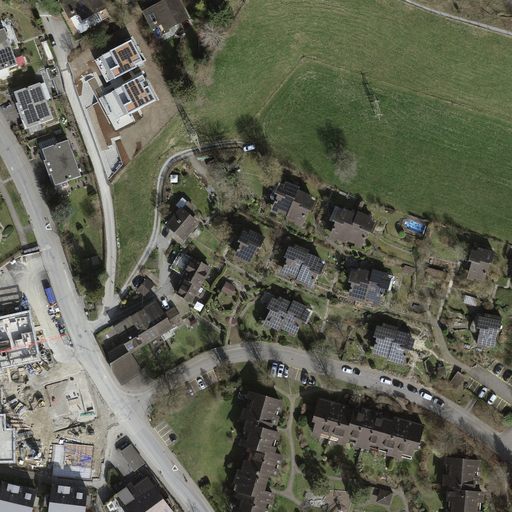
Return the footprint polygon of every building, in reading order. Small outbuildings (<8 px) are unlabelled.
[(102,0),(65,0),(76,24),(107,11),(102,0)] [(185,0),(160,0),(146,7),(161,35),(194,17),(185,0)] [(7,26),(0,28),(0,70),(19,65),(7,26)] [(129,48),(104,61),(111,75),(136,62),(129,48)] [(108,72),(84,82),(95,107),(119,97),(108,72)] [(41,82),(14,91),(26,127),(53,118),(41,82)] [(70,140),(42,148),(53,186),(81,178),(70,140)] [(304,180),(284,173),(275,196),(287,200),(283,213),(307,221),(317,193),(302,188),(304,180)] [(360,211),(345,205),(331,235),(350,243),(353,236),(367,242),(379,214),(363,206),(360,211)] [(202,219),(186,206),(170,224),(187,238),(202,219)] [(264,236),(248,228),(234,258),(250,266),(264,236)] [(313,249),(292,241),(284,265),(295,269),(291,281),(316,290),(326,262),(310,256),(313,249)] [(498,248),(477,242),(472,259),(477,260),(472,276),(489,281),(498,248)] [(94,257),(80,262),(82,270),(96,266),(94,257)] [(190,271),(177,292),(191,300),(210,269),(192,258),(186,268),(190,271)] [(374,271),(358,266),(349,298),(368,304),(370,296),(385,300),(393,270),(376,266),(374,271)] [(145,278),(135,289),(142,296),(152,285),(145,278)] [(234,286),(224,281),(218,290),(229,296),(234,286)] [(293,304),(277,297),(264,328),(282,336),(285,329),(299,335),(311,306),(295,299),(293,304)] [(125,343),(109,352),(113,369),(121,384),(140,372),(129,352),(182,321),(175,308),(164,314),(157,302),(115,326),(125,343)] [(503,318),(483,313),(479,330),(483,331),(479,347),(494,351),(503,318)] [(195,319),(190,322),(194,328),(199,326),(195,319)] [(401,327),(381,320),(372,343),(384,347),(379,359),(404,368),(414,340),(399,334),(401,327)] [(51,345),(5,359),(13,383),(58,368),(51,345)] [(85,370),(44,383),(48,395),(36,398),(45,427),(98,411),(85,370)] [(281,398),(246,389),(238,416),(244,418),(237,442),(242,444),(230,483),(235,484),(230,511),(232,511),(266,511),(272,492),(262,489),(266,473),(276,476),(282,453),(273,451),(278,430),(273,428),(281,398)] [(423,424),(317,396),(310,420),(313,421),(309,435),(343,445),(345,436),(355,438),(353,444),(367,448),(368,443),(386,448),(385,454),(398,457),(400,451),(411,454),(413,446),(417,446),(423,424)] [(98,444),(56,440),(53,471),(95,475),(98,444)] [(133,445),(121,453),(134,473),(146,466),(133,445)] [(478,488),(481,460),(445,456),(442,484),(449,484),(446,511),(482,511),(485,489),(478,488)] [(175,511),(177,511),(149,472),(107,502),(114,511),(130,511),(134,510),(135,511),(175,511)] [(31,511),(39,487),(6,477),(0,496),(0,511),(31,511)] [(86,511),(91,489),(57,483),(51,511),(86,511)] [(391,492),(377,488),(374,501),(388,505),(391,492)]
